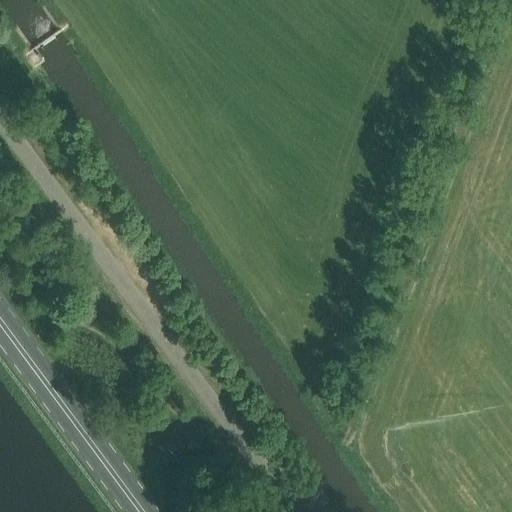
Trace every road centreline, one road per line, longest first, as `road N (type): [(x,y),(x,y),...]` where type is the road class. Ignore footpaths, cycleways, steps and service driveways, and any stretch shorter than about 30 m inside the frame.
road 1 (unclassified): [(271,511),(0,150)]
road 2 (primary): [(143,511),(0,319)]
